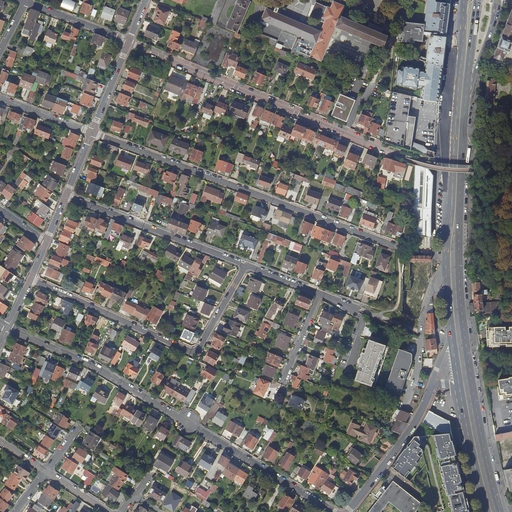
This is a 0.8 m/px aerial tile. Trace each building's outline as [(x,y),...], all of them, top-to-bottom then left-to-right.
[(71,9),(75,2),(70,0),(63,0),(62,5),(66,7),(71,9)] [(88,0),(83,0),(82,3),(84,4),(80,12),(88,15),(91,6),(85,4),(86,2),(87,3),(88,0)] [(203,17),(202,19),(203,20),(208,22),(213,23),(216,25),(225,0),(218,0),(211,20),(203,17)] [(237,0),(226,28),(237,32),(250,1),(246,0),(237,0)] [(424,36),(430,37),(430,40),(435,41),(435,36),(446,37),(450,4),(436,2),(435,0),(428,0),(427,14),(426,14),(425,25),(405,22),(401,34),(404,35),(401,42),(414,44),(415,42),(423,43),(424,36)] [(335,28),(383,48),(388,37),(381,34),(383,29),(366,21),(364,26),(340,17),(344,7),(334,2),(331,8),(327,7),(323,18),(326,19),(321,32),(266,9),(262,19),(302,37),(301,40),(298,39),(294,48),(297,49),(295,52),(305,57),(306,55),(321,61),(335,28)] [(100,17),(111,21),(115,10),(104,6),(100,17)] [(151,19),(165,24),(170,12),(157,6),(156,11),(155,10),(151,19)] [(114,20),(124,24),(129,12),(120,8),(114,20)] [(27,35),(30,36),(34,23),(37,24),(38,20),(36,19),(38,12),(31,9),(24,28),(29,30),(27,35)] [(511,9),(502,37),(501,37),(498,48),(495,58),(503,61),(507,51),(510,52),(511,45),(511,9)] [(39,25),(37,24),(34,23),(30,36),(29,38),(33,40),(39,25)] [(145,35),(156,40),(161,30),(149,25),(145,35)] [(51,31),(47,29),(43,41),(55,45),(58,35),(51,32),(51,31)] [(79,31),(73,29),(71,35),(64,32),(62,38),(66,40),(67,39),(69,40),(70,38),(76,40),(79,31)] [(168,46),(178,51),(180,45),(175,43),(176,42),(175,41),(178,32),(174,30),(168,46)] [(256,32),(253,39),(262,42),(275,47),(277,40),(256,32)] [(102,42),(104,37),(94,34),(90,46),(92,47),(93,43),(100,45),(101,42),(102,42)] [(432,64),(442,68),(446,37),(435,36),(435,41),(430,40),(429,42),(427,63),(428,63),(432,64)] [(186,39),(186,40),(182,49),(195,54),(198,45),(186,39)] [(74,46),(70,55),(71,55),(68,63),(71,64),(74,57),(76,51),(75,51),(77,45),(75,44),(74,46)] [(17,46),(15,51),(17,52),(23,54),(25,49),(17,46)] [(33,48),(26,46),(25,49),(23,54),(29,57),(30,57),(33,48)] [(11,67),(17,52),(15,51),(11,50),(8,58),(9,59),(6,65),(11,67)] [(111,55),(103,52),(98,64),(106,67),(111,55)] [(240,57),(232,54),(232,55),(227,53),(221,66),(227,68),(229,65),(236,68),(237,66),(237,65),(240,57)] [(274,70),(284,75),(288,67),(277,63),(274,70)] [(295,72),(304,76),(308,66),(299,63),(295,72)] [(402,70),(398,70),(396,82),(402,83),(402,85),(418,87),(418,85),(424,86),(422,98),(438,102),(442,68),(432,64),(428,63),(427,63),(420,70),(420,69),(402,67),(402,70)] [(247,71),(237,66),(236,68),(234,73),(233,74),(244,78),(247,71)] [(309,67),(308,66),(304,76),(313,80),(318,68),(315,66),(315,68),(313,67),(312,68),(309,67)] [(128,76),(127,80),(135,83),(136,80),(137,80),(141,71),(131,67),(128,76)] [(87,76),(92,78),(96,70),(91,68),(87,76)] [(49,75),(39,71),(36,77),(35,81),(45,85),(49,75)] [(253,80),(263,84),(267,76),(256,71),(253,80)] [(19,85),(31,90),(35,81),(36,77),(23,73),(20,82),(19,85)] [(164,89),(172,92),(178,79),(170,76),(164,89)] [(94,93),(98,82),(92,80),(87,78),(82,89),(94,93)] [(486,78),(483,100),(492,102),(495,79),(486,78)] [(183,81),(178,79),(172,92),(183,96),(188,84),(183,82),(183,81)] [(18,85),(19,86),(19,85),(20,82),(15,80),(14,82),(11,81),(11,83),(5,81),(2,90),(10,92),(15,93),(18,85)] [(124,90),(122,93),(130,97),(135,84),(126,80),(122,89),(124,90)] [(197,87),(188,83),(188,84),(183,96),(181,101),(183,102),(186,96),(185,96),(186,94),(193,97),(197,87)] [(203,88),(199,87),(194,98),(198,100),(203,88)] [(407,126),(408,116),(411,96),(391,91),(387,119),(407,126)] [(126,106),(130,97),(122,93),(120,92),(116,102),(126,106)] [(90,107),(94,97),(84,93),(80,103),(90,107)] [(54,103),(55,104),(56,99),(57,98),(46,95),(43,105),(52,108),(54,103)] [(332,98),(325,95),(324,99),(323,99),(318,111),(322,112),(323,111),(327,113),(329,108),(330,109),(333,103),(330,102),(332,98)] [(349,100),(339,96),(331,115),(341,119),(346,122),(354,102),(349,100)] [(69,103),(69,102),(57,97),(57,98),(56,99),(60,100),(60,101),(67,104),(72,106),(68,109),(74,112),(77,106),(69,103)] [(313,105),(317,106),(319,101),(311,97),(307,105),(312,107),(313,105)] [(60,100),(56,99),(55,104),(52,110),(53,110),(54,111),(55,112),(60,113),(62,109),(64,109),(65,109),(67,104),(60,101),(60,100)] [(228,105),(217,101),(215,107),(213,110),(224,115),(228,105)] [(229,111),(245,118),(249,108),(233,101),(229,111)] [(201,111),(211,115),(213,110),(215,107),(205,102),(201,111)] [(488,114),(509,119),(511,109),(490,104),(488,114)] [(256,116),(260,118),(264,109),(256,106),(252,116),(255,117),(256,116)] [(261,119),(270,123),(274,114),(265,110),(261,119)] [(8,116),(19,120),(21,115),(10,111),(8,116)] [(358,123),(368,127),(371,118),(361,114),(358,123)] [(148,122),(152,124),(153,121),(149,119),(145,117),(144,119),(135,115),(133,120),(146,125),(148,122)] [(272,123),(281,127),(285,118),(275,115),(272,123)] [(26,117),(23,116),(12,144),(13,145),(15,146),(21,130),(22,130),(24,127),(29,129),(28,130),(31,131),(36,120),(27,117),(26,117)] [(415,117),(408,116),(407,126),(414,128),(415,117)] [(404,139),(407,126),(387,119),(385,131),(384,138),(383,142),(384,142),(410,150),(412,140),(404,139)] [(250,127),(255,129),(259,121),(255,120),(254,124),(252,123),(250,127)] [(110,130),(115,131),(115,130),(120,132),(123,124),(114,121),(110,130)] [(367,131),(384,138),(385,131),(379,128),(381,126),(371,122),(368,128),(367,131)] [(34,133),(49,139),(52,129),(47,127),(46,128),(44,127),(43,126),(37,123),(34,133)] [(129,134),(132,126),(127,124),(124,131),(129,134)] [(291,135),(302,139),(306,129),(295,124),(291,135)] [(412,140),(414,128),(407,126),(404,139),(412,140)] [(315,133),(306,129),(302,139),(301,140),(305,142),(305,141),(308,142),(309,140),(312,141),(315,133)] [(156,143),(164,146),(168,136),(152,131),(148,140),(155,143),(156,143)] [(70,132),(68,138),(71,140),(69,144),(66,143),(65,143),(64,146),(65,146),(72,149),(73,149),(79,135),(70,132)] [(313,142),(324,147),(328,138),(317,134),(313,142)] [(222,139),(215,136),(213,143),(217,145),(219,145),(222,139)] [(336,141),(328,138),(324,147),(332,150),(333,147),(335,148),(336,145),(335,145),(336,141)] [(184,153),(187,146),(188,145),(173,139),(170,149),(184,154),(184,153)] [(116,153),(118,147),(108,144),(106,149),(116,153)] [(347,148),(338,144),(335,153),(343,157),(347,148)] [(8,152),(14,156),(18,150),(20,147),(15,146),(13,145),(8,152)] [(68,160),(72,149),(65,146),(61,157),(68,160)] [(189,159),(198,163),(202,153),(193,149),(189,159)] [(245,157),(245,155),(239,153),(236,159),(250,164),(249,166),(257,169),(260,161),(256,159),(253,158),(252,159),(245,157)] [(360,157),(348,153),(343,165),(354,170),(360,157)] [(365,159),(375,163),(377,158),(367,154),(365,159)] [(90,163),(99,167),(102,159),(93,155),(90,163)] [(116,165),(129,170),(133,160),(127,157),(126,158),(124,157),(119,155),(116,165)] [(398,162),(383,157),(380,164),(384,166),(383,168),(394,172),(398,162)] [(61,176),(66,165),(53,160),(50,169),(53,171),(52,173),(61,176)] [(215,169),(230,174),(234,165),(218,160),(215,169)] [(136,161),(133,169),(147,174),(151,165),(145,163),(145,164),(136,161)] [(413,209),(413,236),(420,236),(431,236),(431,227),(431,219),(433,175),(428,169),(415,165),(414,200),(413,209)] [(86,173),(88,173),(85,180),(90,182),(93,183),(94,180),(96,176),(95,176),(97,171),(88,167),(86,173)] [(173,183),(175,184),(176,181),(174,180),(176,175),(167,172),(166,173),(164,172),(162,180),(173,184),(173,183)] [(291,182),(300,186),(303,177),(300,176),(294,173),(291,182)] [(189,177),(182,174),(178,183),(182,184),(178,195),(186,198),(188,193),(185,192),(187,187),(185,187),(186,185),(187,185),(188,183),(187,183),(189,177)] [(28,183),(32,178),(26,175),(23,180),(18,186),(22,188),(24,185),(25,185),(28,182),(28,183)] [(257,183),(269,188),(272,179),(260,175),(257,183)] [(51,192),(53,188),(52,187),(56,181),(48,176),(41,185),(51,192)] [(101,198),(105,188),(93,183),(90,182),(86,192),(101,198)] [(2,191),(1,192),(9,198),(11,196),(16,189),(7,183),(6,185),(2,191)] [(276,192),(284,195),(288,187),(279,183),(276,192)] [(344,187),(336,183),(336,184),(334,188),(345,193),(346,189),(344,188),(344,187)] [(45,201),(51,192),(41,185),(35,194),(45,201)] [(156,196),(158,191),(151,189),(140,185),(138,189),(140,190),(141,188),(147,190),(146,192),(156,196)] [(224,194),(220,192),(220,191),(212,188),(212,189),(210,188),(209,187),(206,186),(200,201),(205,202),(206,198),(220,204),(224,194)] [(124,190),(118,188),(116,192),(114,197),(115,197),(113,204),(118,207),(124,190)] [(352,189),(350,194),(358,198),(361,191),(352,188),(352,189)] [(304,200),(317,205),(321,194),(308,189),(304,200)] [(235,200),(245,204),(248,196),(242,194),(237,192),(235,200)] [(171,200),(158,194),(155,203),(159,204),(160,201),(170,205),(171,200)] [(326,207),(340,212),(343,203),(329,198),(326,207)] [(132,213),(131,215),(140,218),(142,219),(144,214),(140,212),(141,207),(138,206),(140,203),(135,201),(132,209),(131,209),(130,212),(132,213)] [(185,205),(186,202),(182,201),(178,213),(181,214),(184,215),(188,206),(185,205)] [(45,214),(49,208),(43,203),(37,213),(44,218),(46,215),(45,214)] [(252,215),(265,220),(267,215),(265,214),(266,210),(256,206),(252,215)] [(340,216),(347,219),(351,210),(350,209),(350,208),(349,207),(348,209),(343,207),(340,216)] [(226,212),(218,209),(217,213),(232,219),(233,219),(234,220),(235,220),(239,222),(240,219),(225,213),(226,212)] [(289,223),(288,223),(291,215),(277,209),(274,218),(279,220),(277,225),(287,228),(289,223)] [(176,212),(173,211),(166,228),(176,232),(184,235),(188,225),(175,220),(175,218),(174,218),(176,212)] [(197,212),(193,211),(190,219),(190,220),(191,220),(187,229),(196,233),(198,230),(202,232),(205,226),(192,221),(194,216),(195,216),(197,212)] [(38,226),(43,219),(32,212),(27,218),(38,226)] [(376,219),(363,214),(360,224),(372,228),(376,219)] [(90,218),(86,216),(83,224),(88,227),(87,229),(93,232),(98,220),(91,217),(90,218)] [(72,232),(78,235),(81,229),(78,228),(80,223),(77,221),(76,223),(68,219),(64,228),(72,232)] [(97,232),(102,233),(103,230),(104,231),(107,224),(103,222),(103,221),(99,219),(95,227),(98,229),(97,232)] [(107,240),(110,233),(111,230),(120,233),(122,227),(114,223),(115,221),(111,219),(103,238),(107,240)] [(225,227),(210,221),(205,234),(211,237),(213,233),(222,237),(225,227)] [(309,233),(310,233),(311,230),(313,224),(304,221),(302,226),(302,227),(301,230),(302,231),(301,233),(306,235),(307,232),(309,233)] [(264,223),(261,230),(267,232),(268,233),(270,226),(264,223)] [(388,225),(384,223),(383,226),(382,230),(399,237),(402,228),(389,223),(388,225)] [(312,236),(320,240),(324,230),(315,226),(312,236)] [(59,239),(67,243),(70,238),(72,239),(75,235),(63,230),(59,239)] [(333,233),(324,230),(320,240),(329,243),(333,233)] [(286,247),(289,240),(283,238),(268,233),(267,232),(266,235),(260,251),(258,258),(256,263),(258,263),(259,264),(268,240),(286,247)] [(246,246),(254,249),(258,239),(242,233),(237,246),(243,248),(245,245),(247,246),(246,246)] [(132,239),(122,234),(115,249),(119,251),(121,246),(128,249),(132,239)] [(333,243),(341,247),(344,237),(336,234),(333,243)] [(26,248),(29,251),(35,244),(23,236),(17,245),(24,250),(26,248)] [(145,245),(148,246),(150,241),(139,236),(136,244),(139,246),(144,248),(145,245)] [(60,242),(54,255),(64,259),(69,246),(60,242)] [(292,249),(300,252),(302,245),(295,242),(292,249)] [(371,248),(357,242),(350,263),(352,264),(355,265),(359,255),(371,259),(373,252),(370,251),(371,248)] [(174,249),(168,246),(164,254),(177,261),(181,254),(173,250),(174,249)] [(145,261),(148,251),(143,250),(140,260),(145,261)] [(147,255),(156,260),(158,256),(149,251),(147,255)] [(90,263),(92,264),(94,260),(95,258),(87,254),(85,258),(91,261),(90,263)] [(377,268),(385,271),(390,257),(381,254),(377,268)] [(52,255),(48,267),(59,271),(60,268),(58,267),(62,259),(52,255)] [(282,265),(293,269),(297,260),(285,255),(282,265)] [(188,271),(194,261),(183,256),(178,265),(182,267),(180,270),(187,274),(188,271)] [(337,262),(338,263),(351,267),(352,264),(350,263),(330,256),(327,265),(326,268),(335,271),(337,265),(336,264),(337,262)] [(9,257),(2,266),(6,269),(11,273),(18,263),(9,257)] [(202,261),(196,258),(194,261),(188,271),(196,276),(200,270),(197,269),(202,261)] [(294,271),(303,275),(306,265),(297,262),(294,271)] [(312,278),(319,281),(323,272),(324,272),(326,268),(327,265),(317,262),(312,278)] [(57,280),(60,272),(59,271),(48,267),(45,275),(57,280)] [(0,277),(8,282),(10,279),(12,280),(14,277),(15,276),(6,269),(4,272),(0,277)] [(154,277),(162,281),(166,273),(158,269),(154,277)] [(219,272),(214,269),(209,277),(221,284),(226,275),(219,271),(219,272)] [(486,272),(475,272),(475,282),(487,281),(486,272)] [(359,291),(363,281),(350,276),(346,286),(350,288),(350,289),(354,290),(354,289),(359,291)] [(366,288),(363,294),(367,296),(368,294),(376,298),(383,282),(370,277),(366,288)] [(251,278),(246,289),(257,293),(262,282),(251,278)] [(96,286),(85,281),(81,290),(92,294),(96,286)] [(101,294),(109,298),(110,296),(114,288),(100,282),(97,290),(102,292),(101,294)] [(480,290),(479,282),(473,282),(473,288),(474,301),(474,303),(475,316),(478,316),(497,316),(501,316),(498,283),(484,283),(484,286),(494,286),(494,297),(489,297),(489,300),(495,301),(495,303),(483,303),(482,300),(487,300),(488,299),(488,296),(486,296),(486,298),(482,298),(482,294),(487,294),(487,290),(480,290)] [(2,285),(0,287),(0,296),(4,299),(6,296),(10,290),(2,285)] [(196,287),(191,298),(202,302),(206,291),(196,287)] [(115,300),(122,304),(127,294),(114,288),(110,296),(116,299),(115,300)] [(39,292),(35,301),(47,307),(48,304),(46,303),(47,301),(45,300),(47,296),(39,292)] [(311,300),(298,295),(295,304),(307,309),(311,300)] [(246,306),(256,309),(260,299),(250,296),(246,306)] [(61,299),(54,311),(67,317),(73,304),(68,302),(68,303),(61,299)] [(122,310),(132,315),(137,306),(132,304),(133,303),(131,302),(130,303),(126,301),(122,310)] [(266,316),(270,318),(272,314),(273,314),(276,309),(280,311),(283,306),(275,301),(266,316)] [(43,306),(36,303),(33,309),(32,308),(31,312),(29,311),(27,316),(28,316),(28,317),(36,320),(39,312),(40,313),(43,306)] [(209,315),(212,306),(204,303),(201,312),(209,315)] [(403,304),(402,314),(419,317),(421,304),(415,303),(415,306),(403,304)] [(142,318),(145,320),(150,310),(147,309),(146,310),(137,306),(132,315),(141,319),(142,318)] [(233,317),(245,321),(249,312),(237,308),(233,317)] [(146,319),(155,324),(160,317),(151,311),(146,319)] [(329,327),(329,325),(333,315),(323,311),(318,323),(329,327)] [(284,324),(293,328),(298,317),(289,313),(284,324)] [(427,321),(426,321),(425,324),(425,334),(435,334),(434,332),(428,332),(428,329),(434,329),(433,313),(427,314),(427,321)] [(333,329),(337,331),(342,318),(339,317),(339,316),(335,314),(332,322),(335,323),(333,329)] [(87,315),(85,321),(84,323),(91,327),(93,324),(93,325),(96,319),(95,318),(87,315)] [(186,315),(182,326),(193,330),(198,320),(186,315)] [(53,323),(50,328),(60,333),(65,321),(56,317),(53,324),(53,323)] [(235,336),(240,324),(230,320),(228,325),(225,324),(223,331),(235,336)] [(263,339),(271,325),(266,323),(264,322),(257,335),(263,339)] [(363,333),(371,336),(373,328),(365,326),(363,333)] [(491,331),(486,331),(487,344),(492,344),(492,346),(499,346),(499,344),(506,344),(511,344),(511,326),(509,327),(509,330),(504,330),(504,327),(490,328),(491,331)] [(74,335),(63,330),(59,340),(69,345),(74,335)] [(181,337),(189,342),(193,334),(184,330),(181,337)] [(321,344),(326,333),(320,330),(319,330),(314,341),(321,344)] [(211,345),(218,349),(224,338),(216,333),(212,340),(213,340),(211,345)] [(275,346),(285,350),(290,338),(280,334),(275,346)] [(139,343),(126,336),(121,344),(134,352),(139,343)] [(435,338),(425,340),(425,350),(437,348),(435,338)] [(389,347),(369,340),(366,348),(364,347),(357,367),(357,368),(358,370),(355,380),(368,385),(374,388),(389,347)] [(89,342),(85,350),(93,354),(97,345),(89,342)] [(16,344),(12,352),(22,356),(26,348),(16,344)] [(96,355),(110,362),(116,353),(116,352),(114,351),(109,349),(102,346),(96,355)] [(329,363),(334,350),(329,348),(327,347),(326,351),(327,351),(324,361),(329,363)] [(153,348),(148,356),(156,361),(161,353),(153,348)] [(409,353),(399,349),(383,392),(398,397),(404,379),(403,379),(405,372),(408,373),(412,362),(411,355),(411,354),(410,354),(410,353),(409,353)] [(116,353),(110,362),(114,364),(120,354),(117,351),(116,352),(116,353)] [(204,360),(213,365),(218,356),(210,351),(204,360)] [(11,352),(7,360),(18,365),(22,357),(22,356),(12,352),(11,352)] [(278,367),(281,357),(269,352),(265,362),(278,367)] [(243,364),(246,356),(242,354),(239,360),(238,362),(243,364)] [(310,355),(305,366),(309,368),(313,370),(318,359),(310,355)] [(424,358),(424,367),(433,367),(432,358),(424,358)] [(40,370),(38,377),(40,378),(44,369),(47,362),(44,361),(42,365),(40,370)] [(44,369),(47,370),(46,373),(51,376),(56,366),(55,365),(50,364),(47,362),(44,369)] [(138,370),(128,363),(123,371),(128,374),(128,373),(134,376),(138,370)] [(0,365),(0,364),(0,377),(2,378),(10,367),(2,364),(1,365),(0,365)] [(273,377),(276,369),(266,364),(262,373),(273,377)] [(307,375),(309,368),(305,366),(301,365),(298,372),(304,374),(303,376),(305,377),(306,375),(307,375)] [(56,366),(51,378),(55,380),(57,375),(61,377),(62,373),(64,369),(56,366)] [(158,369),(151,380),(158,385),(158,384),(164,375),(165,373),(162,372),(164,369),(159,366),(157,369),(158,369)] [(70,367),(67,375),(66,376),(76,381),(80,371),(70,367)] [(31,377),(37,379),(38,377),(40,370),(36,368),(34,371),(31,377)] [(206,368),(201,377),(205,380),(207,377),(211,380),(215,374),(206,368)] [(164,375),(158,384),(162,386),(168,377),(164,375)] [(296,378),(296,376),(294,376),(292,375),(290,379),(294,381),(292,387),(296,388),(299,380),(296,378)] [(31,377),(28,385),(33,387),(37,379),(31,377)] [(80,387),(88,392),(94,382),(86,377),(80,387)] [(511,377),(509,378),(498,380),(499,387),(497,387),(499,393),(510,391),(511,394),(511,393),(511,377)] [(260,379),(258,384),(266,388),(269,383),(260,379)] [(65,380),(62,387),(64,388),(65,386),(68,388),(71,382),(65,380)] [(161,390),(167,394),(167,395),(171,398),(173,396),(178,386),(179,385),(172,381),(170,381),(168,384),(165,383),(161,390)] [(19,393),(5,384),(0,392),(0,396),(3,399),(0,404),(7,409),(10,403),(12,404),(19,393)] [(264,394),(266,388),(258,384),(255,390),(264,394)] [(189,393),(178,386),(173,396),(184,402),(185,401),(189,393)] [(97,388),(93,396),(104,403),(109,395),(97,388)] [(189,393),(185,401),(188,403),(195,391),(192,389),(189,393)] [(118,391),(112,400),(116,402),(113,408),(116,409),(113,414),(118,417),(120,412),(122,409),(119,408),(125,396),(118,391)] [(54,397),(51,406),(53,408),(55,404),(57,405),(60,400),(54,397)] [(211,404),(202,398),(198,406),(207,411),(211,404)] [(301,410),(303,405),(290,399),(288,405),(301,410)] [(120,412),(131,419),(136,411),(130,407),(130,406),(126,403),(122,409),(120,412)] [(1,422),(13,430),(14,429),(19,422),(6,414),(7,413),(8,413),(9,412),(0,405),(0,416),(3,419),(1,422)] [(28,408),(21,418),(26,421),(32,411),(28,408)] [(136,411),(131,419),(130,421),(138,426),(145,415),(136,410),(136,411)] [(227,417),(218,411),(212,420),(221,426),(227,417)] [(398,420),(391,431),(399,434),(407,423),(404,422),(409,414),(400,411),(395,419),(398,420)] [(434,413),(429,411),(425,417),(422,424),(442,434),(451,433),(451,432),(450,432),(450,429),(450,428),(450,423),(447,422),(447,421),(434,414),(434,413)] [(59,413),(54,422),(63,427),(66,428),(69,423),(66,422),(68,418),(67,417),(60,413),(59,413)] [(148,416),(143,425),(152,430),(157,421),(148,416)] [(258,416),(253,429),(257,430),(260,422),(263,423),(265,418),(258,416)] [(243,429),(230,421),(225,429),(227,431),(228,431),(236,436),(238,437),(243,429)] [(53,424),(46,434),(54,439),(61,429),(53,424)] [(366,424),(363,432),(372,437),(376,428),(366,424)] [(161,427),(155,436),(163,440),(169,431),(161,427)] [(511,431),(495,435),(496,439),(496,441),(511,437),(511,431)] [(86,438),(82,443),(93,450),(101,438),(93,433),(91,432),(86,438)] [(272,432),(268,440),(271,442),(276,434),(272,432)] [(369,444),(372,437),(363,432),(359,440),(369,444)] [(416,432),(396,462),(398,463),(393,469),(406,477),(424,450),(418,446),(424,437),(416,432)] [(258,440),(249,434),(243,444),(252,449),(258,440)] [(46,435),(41,443),(48,448),(54,440),(46,435)] [(178,436),(173,444),(185,451),(191,443),(182,438),(178,436)] [(379,446),(387,450),(391,445),(381,441),(379,446)] [(47,451),(39,446),(34,453),(42,458),(47,451)] [(278,453),(268,447),(263,456),(272,462),(278,453)] [(361,456),(351,447),(348,451),(350,453),(346,458),(355,464),(361,456)] [(78,448),(70,460),(77,465),(82,468),(85,464),(82,463),(87,454),(82,450),(79,448),(78,448)] [(287,470),(292,462),(291,462),(295,457),(287,452),(284,457),(283,457),(278,464),(287,470)] [(160,454),(154,464),(167,472),(173,461),(160,454)] [(209,470),(215,461),(211,459),(212,458),(208,455),(207,456),(204,454),(198,463),(209,470)] [(221,456),(217,463),(225,467),(230,460),(221,456)] [(368,462),(375,467),(378,463),(379,461),(373,456),(368,462)] [(62,468),(71,474),(77,465),(70,460),(68,459),(62,468)] [(181,461),(175,471),(185,478),(191,469),(185,465),(186,464),(181,461)] [(228,464),(222,474),(232,481),(233,479),(239,470),(228,464)] [(18,465),(13,473),(21,478),(24,480),(30,473),(18,465)] [(292,472),(295,474),(300,467),(296,465),(292,472)] [(115,474),(108,484),(109,484),(114,488),(118,490),(128,476),(115,467),(112,472),(115,474)] [(310,472),(302,467),(297,475),(305,480),(310,472)] [(313,472),(308,481),(313,485),(318,476),(322,470),(316,467),(313,471),(316,473),(315,474),(313,472)] [(348,469),(342,480),(350,485),(353,479),(355,480),(357,475),(356,475),(357,474),(348,469)] [(88,478),(84,484),(88,487),(95,477),(96,477),(91,474),(85,470),(83,474),(88,478)] [(239,470),(233,479),(242,484),(248,475),(239,470)] [(318,476),(313,485),(319,488),(324,480),(328,474),(322,470),(318,476)] [(187,480),(184,485),(189,488),(192,483),(198,473),(194,471),(191,476),(189,481),(187,480)] [(12,473),(5,485),(13,490),(18,483),(21,478),(13,473),(12,473)] [(326,480),(321,489),(333,496),(338,488),(329,482),(326,480)] [(416,511),(421,504),(393,481),(386,490),(383,493),(368,511),(416,511)] [(119,495),(112,489),(114,488),(109,484),(101,494),(105,498),(107,496),(109,498),(107,500),(112,504),(119,495)] [(47,488),(44,494),(52,499),(53,500),(59,492),(49,485),(47,488)] [(249,486),(243,495),(252,501),(256,496),(255,495),(256,494),(251,491),(252,488),(249,486)] [(152,487),(148,494),(161,502),(166,495),(152,487)] [(198,488),(194,494),(203,500),(205,501),(210,493),(208,491),(207,494),(198,488)] [(5,489),(0,494),(0,498),(1,499),(7,503),(13,495),(5,489)] [(210,493),(205,501),(210,504),(216,495),(213,493),(211,492),(210,493)] [(44,493),(37,502),(46,508),(52,499),(44,494),(44,493)] [(285,495),(278,506),(286,511),(288,508),(291,503),(293,500),(285,495)] [(1,499),(0,500),(0,509),(3,511),(8,504),(7,503),(1,499)] [(73,505),(70,509),(73,511),(80,504),(76,501),(73,505)] [(294,503),(288,511),(306,511),(307,511),(294,503)]
